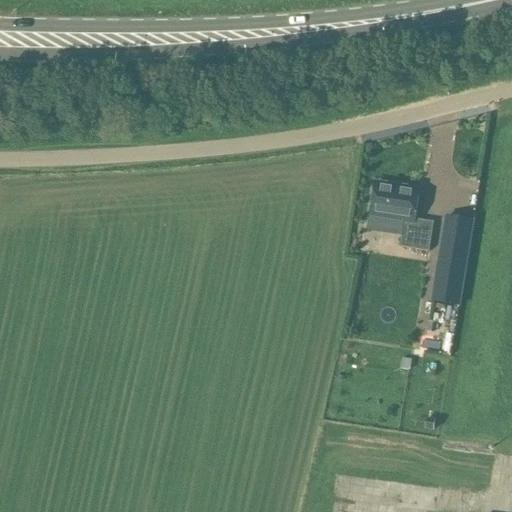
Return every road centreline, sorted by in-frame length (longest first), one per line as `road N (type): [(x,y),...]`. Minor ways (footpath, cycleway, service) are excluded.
road 1 (unclassified): [(0,161),(280,143),(511,90)]
road 2 (trunk): [(0,54),(229,49),(331,37),(444,10)]
road 3 (trunk): [(444,10),(211,26),(0,25)]
